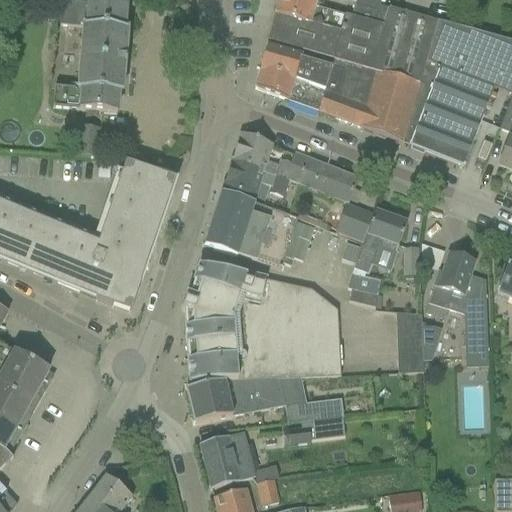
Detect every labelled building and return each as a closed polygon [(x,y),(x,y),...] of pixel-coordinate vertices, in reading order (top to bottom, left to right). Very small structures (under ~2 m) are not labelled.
[(346,67),(346,66),(348,66),(373,74),(414,86),(418,86),(436,25),(378,9),(380,0),(279,0),(267,44),(287,50),(333,62),(332,63),(346,67)] [(79,62),(124,66),(126,34),(123,33),(125,11),(61,6),(59,29),(82,31),(79,62)] [(401,147),(462,171),(492,92),(511,99),(511,98),(511,45),(436,25),(418,86),(419,87),(401,147)] [(255,91),(288,104),(301,58),(266,48),(255,91)] [(288,104),(332,121),(348,66),(346,66),(346,67),(332,63),(332,66),(301,58),(288,104)] [(52,111),(116,117),(118,97),(121,98),(124,66),(79,62),(77,93),(54,91),(52,111)] [(348,66),(333,121),(357,130),(373,74),(348,66)] [(357,130),(401,147),(419,87),(418,86),(414,86),(373,74),(357,130)] [(511,101),(510,101),(498,132),(511,137),(510,142),(509,141),(506,151),(498,170),(511,175),(511,101)] [(74,160),(98,162),(100,132),(80,131),(76,131),(74,160)] [(321,197),(346,207),(349,201),(356,182),(295,158),(291,167),(280,163),(278,169),(265,164),(271,148),(240,138),(231,165),(287,183),(298,188),(320,197),(321,197)] [(110,166),(97,165),(96,181),(108,182),(110,166)] [(241,199),(253,202),(258,186),(271,190),(269,195),(281,199),(287,183),(231,165),(222,192),(241,199)] [(146,269),(160,226),(175,184),(168,181),(124,166),(110,209),(96,247),(95,252),(146,269)] [(237,259),(280,274),(282,268),(290,271),(293,263),(302,266),(306,254),(312,231),(296,226),(297,223),(253,207),(221,196),(203,249),(212,252),(237,259)] [(0,265),(78,298),(81,290),(95,252),(96,247),(0,207),(0,265)] [(334,236),(360,246),(371,218),(345,208),(334,236)] [(362,248),(354,274),(365,277),(367,278),(372,264),(376,254),(374,251),(380,249),(379,251),(395,256),(397,249),(398,249),(399,246),(406,226),(374,215),(367,234),(362,248)] [(340,263),(352,267),(357,252),(345,248),(340,263)] [(198,251),(194,265),(227,274),(231,260),(198,251)] [(82,290),(78,298),(94,304),(130,317),(146,269),(95,252),(82,290)] [(403,280),(417,280),(417,252),(403,252),(403,280)] [(438,275),(425,316),(443,322),(446,314),(462,319),(464,361),(476,360),(486,360),(484,284),(469,280),(474,265),(470,264),(471,262),(462,259),(461,262),(448,258),(442,277),(438,275)] [(499,285),(493,299),(506,305),(507,301),(511,302),(511,267),(507,266),(499,285)] [(185,300),(181,314),(184,315),(185,331),(184,331),(188,387),(223,386),(279,384),(340,381),(336,315),(310,294),(198,269),(193,286),(188,301),(185,300)] [(349,288),(347,293),(350,293),(374,298),(376,299),(379,285),(364,281),(352,279),(348,288),(349,288)] [(350,293),(348,305),(373,311),(374,298),(350,293)] [(0,391),(29,408),(47,376),(0,349),(0,327),(6,317),(0,313),(0,391)] [(420,319),(394,316),(395,329),(420,328),(420,327),(420,319)] [(421,352),(421,365),(430,365),(440,333),(420,327),(420,328),(421,340),(421,352)] [(420,328),(395,329),(395,341),(421,340),(420,328)] [(421,340),(395,341),(396,353),(421,352),(421,340)] [(421,352),(396,353),(396,366),(421,365),(421,352)] [(421,365),(396,366),(397,378),(422,377),(421,365)] [(184,394),(192,428),(211,424),(284,410),(279,384),(223,386),(204,390),(184,394)] [(0,391),(0,422),(16,431),(29,408),(0,391)] [(284,410),(287,427),(311,424),(311,425),(342,423),(340,404),(284,410)] [(0,473),(12,463),(3,454),(16,431),(0,422),(0,473)] [(341,423),(317,425),(311,425),(311,424),(299,426),(300,432),(286,434),(288,449),(309,446),(309,444),(343,440),(341,423)] [(198,448),(210,492),(229,487),(251,481),(240,438),(227,441),(217,443),(198,448)] [(274,469),(252,475),(255,487),(277,481),(274,469)] [(87,502),(99,511),(122,511),(131,501),(104,480),(87,502)] [(256,487),(261,510),(278,506),(273,484),(256,487)] [(493,511),(508,511),(509,507),(511,506),(511,486),(493,487),(493,511)] [(0,511),(13,511),(16,508),(0,490),(0,511)] [(212,502),(215,511),(250,511),(246,495),(240,494),(212,502)] [(398,511),(396,498),(387,499),(388,511),(398,511)] [(99,511),(87,502),(79,511),(99,511)]
